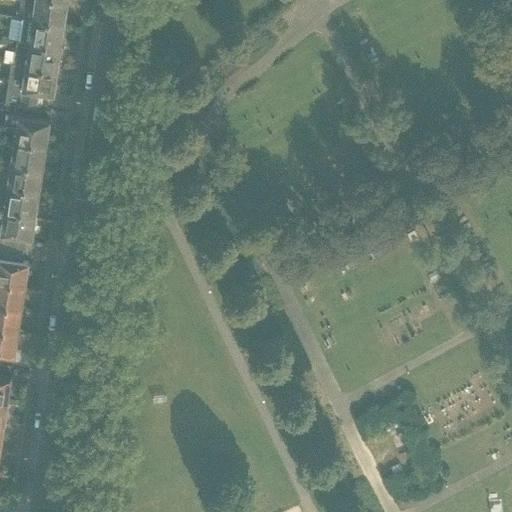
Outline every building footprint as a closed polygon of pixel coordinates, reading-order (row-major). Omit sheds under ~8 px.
[(25,0),(25,7),(29,7),(31,8),(34,8),(33,13),(32,19),(64,23),(68,1),(63,0),(25,0)] [(22,22),(19,41),(21,41),(29,42),(31,43),(61,47),(64,23),(32,19),(23,17),(23,18),(22,22)] [(17,40),(13,63),(16,64),(17,64),(25,65),(57,70),(61,47),(31,43),(29,42),(21,41),(19,41),(17,40)] [(11,63),(10,73),(21,75),(24,75),(23,82),(22,88),(19,104),(36,106),(39,90),(54,93),(57,70),(25,65),(17,64),(16,64),(13,63),(11,63)] [(6,113),(3,137),(14,139),(46,144),(50,120),(6,113)] [(12,156),(11,162),(13,163),(43,167),(46,144),(14,139),(13,149),(12,156)] [(2,170),(0,180),(0,184),(7,185),(39,190),(43,167),(13,163),(11,162),(3,161),(2,170)] [(0,184),(0,208),(4,209),(36,213),(39,190),(7,185),(0,184)] [(0,244),(20,247),(22,236),(32,237),(36,213),(4,209),(0,208),(0,244)] [(0,281),(25,285),(29,261),(9,258),(11,247),(20,248),(20,247),(0,244),(0,281)] [(0,304),(21,308),(25,286),(0,281),(0,304)] [(0,304),(0,328),(18,332),(21,308),(0,304)] [(18,332),(0,328),(0,353),(14,356),(18,332)] [(0,399),(8,400),(11,377),(0,374),(0,399)]
